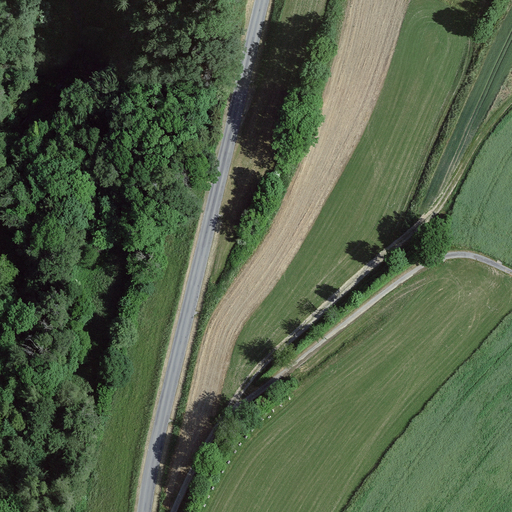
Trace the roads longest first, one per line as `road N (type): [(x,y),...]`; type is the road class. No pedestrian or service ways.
road 1 (track): [(205,0),(204,93),(94,388),(69,511)]
road 2 (tertiary): [(144,511),(261,0)]
